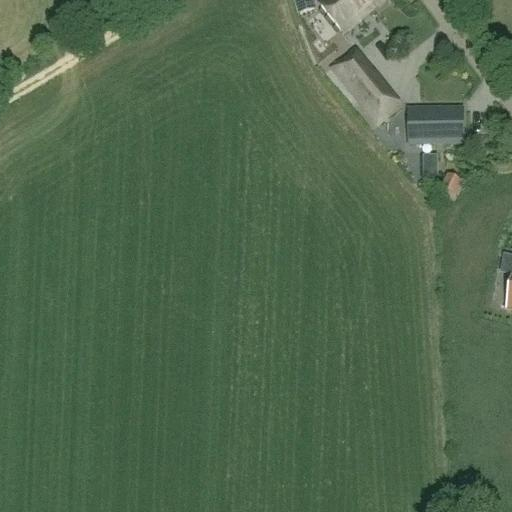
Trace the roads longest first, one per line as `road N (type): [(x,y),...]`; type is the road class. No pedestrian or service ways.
road 1 (track): [(0,101),(157,0)]
road 2 (unclassified): [(511,107),(429,0)]
